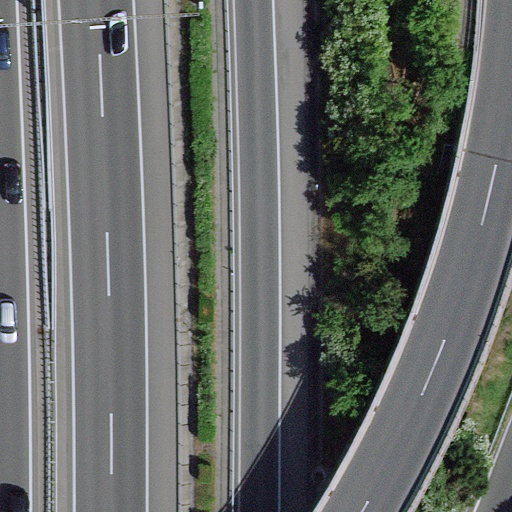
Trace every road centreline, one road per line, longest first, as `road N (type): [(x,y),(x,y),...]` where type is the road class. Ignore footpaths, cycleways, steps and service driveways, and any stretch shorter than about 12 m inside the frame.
road 1 (motorway): [(114,511),(99,0)]
road 2 (motorway): [(265,511),(259,0)]
road 3 (motorway): [(363,511),(468,280),(511,89)]
